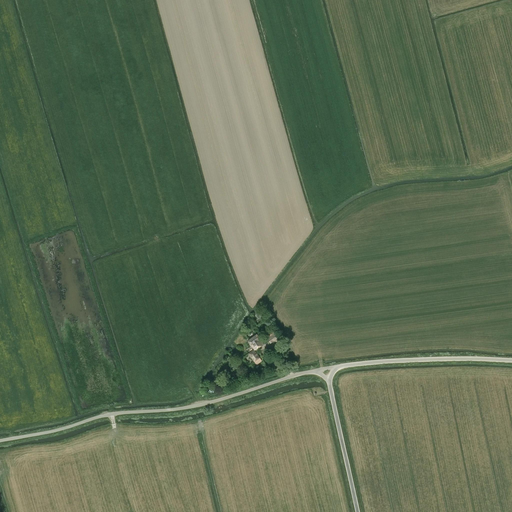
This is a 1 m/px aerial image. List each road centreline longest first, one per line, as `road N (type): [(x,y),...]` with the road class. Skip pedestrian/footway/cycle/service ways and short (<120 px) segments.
road 1 (unclassified): [(0,441),(328,372)]
road 2 (unclassified): [(328,372),(511,366)]
road 3 (unclassified): [(358,511),(328,372)]
